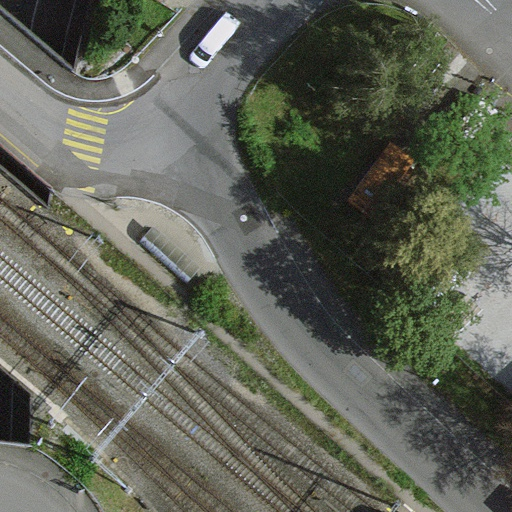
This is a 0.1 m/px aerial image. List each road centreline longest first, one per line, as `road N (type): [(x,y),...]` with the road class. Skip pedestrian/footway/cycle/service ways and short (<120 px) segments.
road 1 (unclassified): [(201,150),(216,200),(319,351),(479,511)]
road 2 (secondary): [(0,221),(39,0)]
road 3 (unclassified): [(201,150),(124,154),(86,145),(0,80)]
road 4 (unclassified): [(274,0),(233,46),(205,103),(201,150)]
